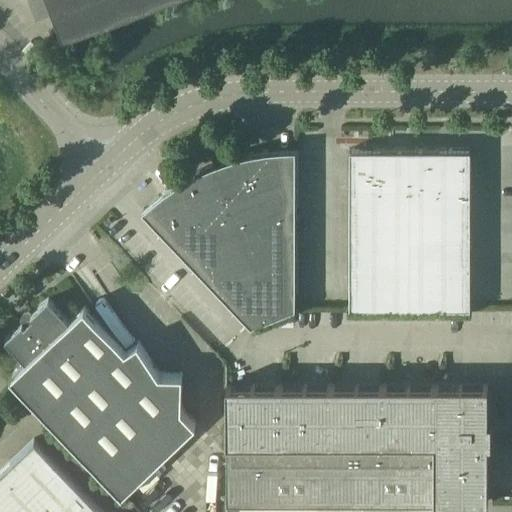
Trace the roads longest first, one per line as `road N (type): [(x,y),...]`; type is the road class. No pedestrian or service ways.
road 1 (unknown): [(103,165),(241,338),(511,341)]
road 2 (tertiary): [(103,165),(152,123),(232,97),(511,96)]
road 3 (unclassified): [(103,165),(0,53)]
road 4 (tertiary): [(0,265),(103,165)]
